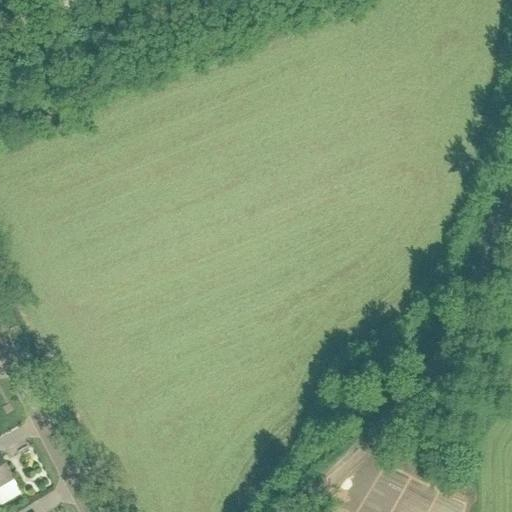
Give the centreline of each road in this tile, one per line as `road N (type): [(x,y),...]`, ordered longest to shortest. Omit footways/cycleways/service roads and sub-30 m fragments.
road 1 (track): [(307,511),(432,366),(511,200)]
road 2 (unclassified): [(87,511),(0,346)]
